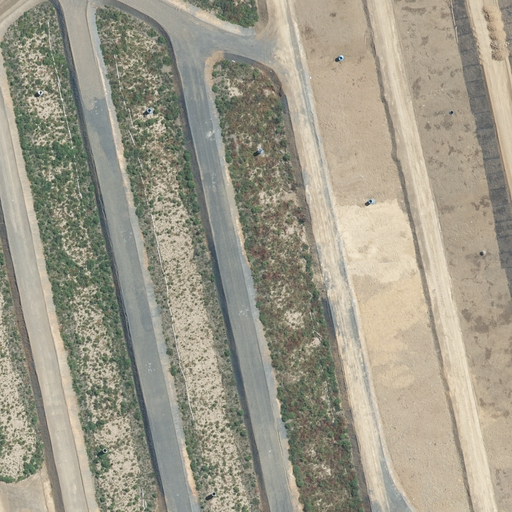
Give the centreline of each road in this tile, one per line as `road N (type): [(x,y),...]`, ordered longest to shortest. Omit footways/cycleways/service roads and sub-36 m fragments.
road 1 (track): [(511,180),(454,166),(130,0)]
road 2 (track): [(483,174),(460,0)]
road 3 (track): [(379,128),(359,0)]
